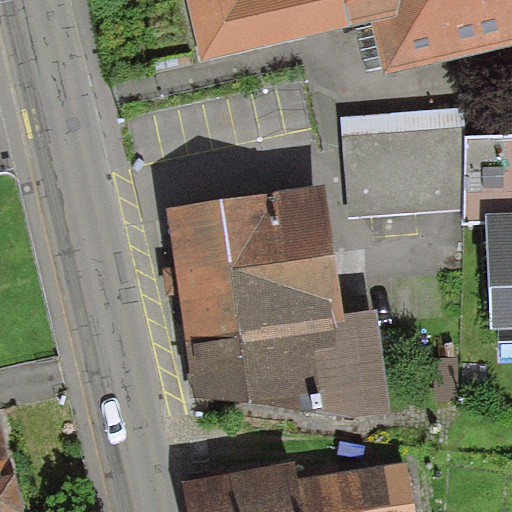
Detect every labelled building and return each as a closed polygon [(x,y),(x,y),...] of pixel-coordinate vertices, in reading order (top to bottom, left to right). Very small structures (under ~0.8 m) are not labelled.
[(179,0),(195,63),(307,35),(348,25),(341,0),(179,0)] [(511,0),(341,0),(348,25),(375,18),(390,78),(511,48),(511,0)] [(271,150),(321,143),(312,84),(263,91),(271,150)] [(511,132),(458,135),(467,345),(511,342),(511,132)] [(321,203),(176,225),(196,351),(184,353),(192,404),(344,416),(385,410),(371,323),(341,327),(321,203)] [(406,511),(401,478),(298,496),(300,511),(406,511)] [(295,481),(196,498),(198,511),(300,511),(298,496),(295,481)]
